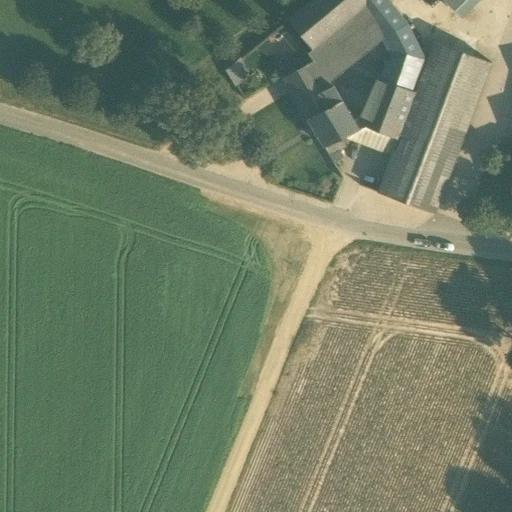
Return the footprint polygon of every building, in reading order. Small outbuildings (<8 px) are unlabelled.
[(313,50),(360,10),(372,0),(311,0),(288,20),(313,50)] [(407,23),(387,0),(372,0),(360,10),(380,35),(383,40),(393,58),(386,65),(362,117),(354,121),(359,129),(368,125),(398,137),(415,92),(412,92),(424,60),(412,33),(407,23)] [(442,0),(461,18),(478,0),(442,0)] [(324,90),(333,85),(331,82),(383,40),(380,35),(360,10),(313,50),(309,53),(313,60),(317,58),(327,75),(319,80),(324,90)] [(434,41),(424,60),(412,92),(415,92),(398,137),(377,192),(434,214),(491,63),(434,41)] [(317,58),(313,60),(285,77),(293,94),(319,80),(327,75),(317,58)] [(293,94),(324,146),(359,129),(354,121),(333,85),(324,90),(319,80),(293,94)]
